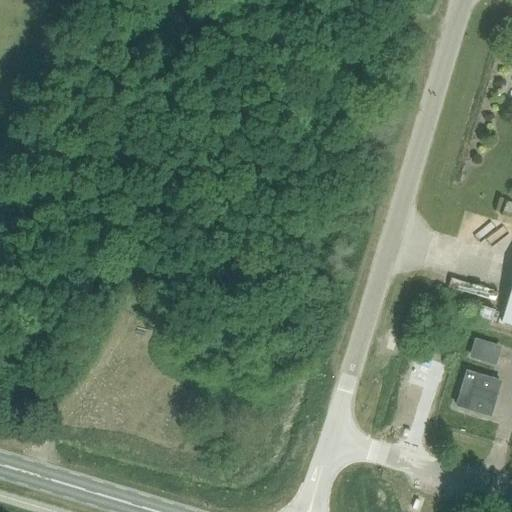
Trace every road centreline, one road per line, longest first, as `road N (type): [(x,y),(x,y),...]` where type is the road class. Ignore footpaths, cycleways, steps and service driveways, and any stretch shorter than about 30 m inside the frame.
road 1 (unclassified): [(330,440),(462,0)]
road 2 (unclassified): [(511,492),(330,440)]
road 3 (secondary): [(153,511),(0,466)]
